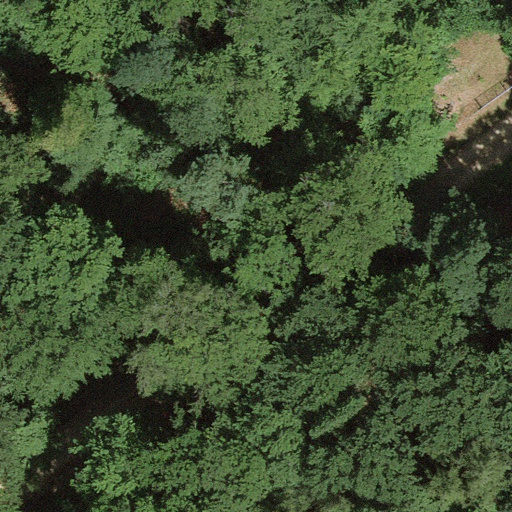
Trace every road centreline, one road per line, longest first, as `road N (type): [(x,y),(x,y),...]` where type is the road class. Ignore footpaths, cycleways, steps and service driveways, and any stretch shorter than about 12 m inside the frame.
road 1 (track): [(511,141),(439,202),(0,487)]
road 2 (track): [(511,338),(458,289),(410,220)]
